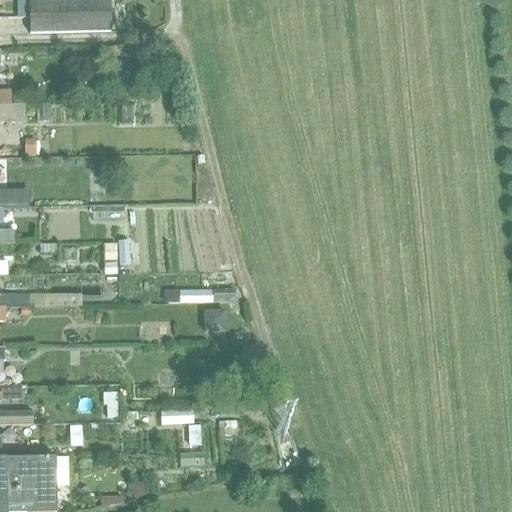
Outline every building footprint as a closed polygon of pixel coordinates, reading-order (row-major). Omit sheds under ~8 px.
[(10,1),(10,18),(21,18),(20,1),(10,1)] [(111,2),(29,3),(30,37),(112,35),(111,2)] [(0,125),(17,126),(17,108),(12,108),(0,107),(0,125)] [(36,142),(25,142),(25,159),(36,159),(36,142)] [(0,246),(14,246),(13,233),(0,232),(0,246)] [(118,243),(118,245),(119,267),(130,266),(129,242),(118,243)] [(118,277),(118,245),(105,245),(105,277),(118,277)] [(0,278),(0,279),(8,279),(8,263),(0,263),(0,278)] [(180,305),(213,304),(213,292),(180,293),(180,305)] [(235,292),(213,292),(213,304),(235,304),(235,292)] [(0,309),(5,310),(29,309),(29,297),(0,297),(0,309)] [(227,333),(226,311),(205,312),(205,333),(227,333)] [(118,407),(108,407),(108,420),(118,420),(118,407)] [(193,413),(161,414),(162,427),(194,426),(193,413)] [(32,414),(0,414),(0,427),(32,428),(32,414)] [(236,424),(220,425),(220,436),(236,436),(236,424)] [(272,468),(284,466),(281,440),(285,439),(283,425),(267,428),(272,468)] [(76,447),(75,426),(62,426),(62,447),(76,447)] [(196,453),(172,453),(172,471),(196,470),(196,453)] [(7,461),(0,460),(0,511),(56,511),(56,460),(7,461)] [(135,501),(149,494),(145,486),(143,488),(141,485),(130,490),(135,501)] [(123,499),(112,499),(113,508),(123,506),(123,499)]
